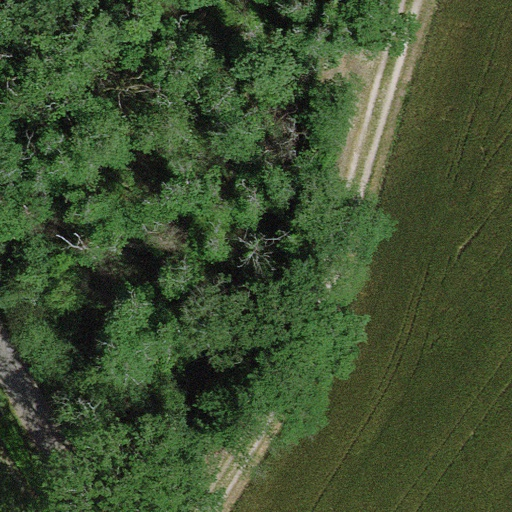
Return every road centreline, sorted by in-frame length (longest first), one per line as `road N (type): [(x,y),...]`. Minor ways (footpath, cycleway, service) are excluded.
road 1 (track): [(415,0),(315,318),(280,393),(204,511)]
road 2 (track): [(93,511),(0,342)]
road 3 (track): [(384,102),(340,46),(322,0)]
